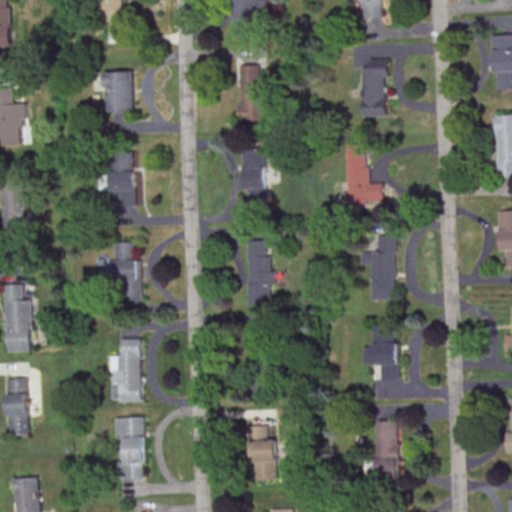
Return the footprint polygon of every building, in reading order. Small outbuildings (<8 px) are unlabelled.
[(0,0),(0,46),(13,46),(11,0),(0,0)] [(122,0),(104,0),(107,36),(125,35),(122,0)] [(233,0),(235,31),(263,30),(262,16),(268,16),(267,0),(233,0)] [(363,0),(364,18),(385,17),(384,0),(363,0)] [(495,36),(511,34),(511,88),(501,89),(500,72),(497,72),(495,36)] [(364,67),(365,115),(388,115),(387,75),(392,75),(391,58),(370,58),(370,66),(364,67)] [(242,120),(268,120),(267,63),(240,64),(242,120)] [(135,110),(134,70),(107,71),(108,111),(135,110)] [(0,144),(23,144),(22,119),(29,119),(28,102),(16,103),(15,88),(0,88),(0,144)] [(498,116),(511,114),(511,177),(501,178),(499,159),(502,158),(498,116)] [(349,144),(351,204),(370,204),(370,202),(386,201),(385,183),(372,184),(371,167),(368,167),(368,154),(360,154),(360,144),(349,144)] [(248,206),(269,204),(266,149),(245,151),(248,206)] [(137,204),(133,150),(103,152),(105,189),(113,189),(114,206),(137,204)] [(33,193),(26,193),(26,180),(3,180),(4,235),(24,235),(23,220),(34,220),(33,193)] [(502,211),(511,210),(511,266),(509,267),(508,251),(504,251),(502,225),(503,225),(502,211)] [(374,298),(397,298),(397,234),(379,234),(379,251),(363,251),(363,263),(374,263),(374,298)] [(250,304),(272,304),(272,284),(277,284),(277,269),(272,270),(272,255),(267,255),(267,239),(249,239),(250,304)] [(142,294),(142,258),(136,258),(136,240),(116,241),(117,281),(123,281),(123,295),(142,294)] [(34,350),(33,297),(24,297),(24,283),(7,283),(9,350),(34,350)] [(382,378),(400,378),(400,341),(396,341),(396,324),(374,323),(374,364),(383,364),(382,378)] [(113,400),(143,400),(142,338),(123,338),(123,354),(113,354),(113,400)] [(9,377),(11,434),(31,434),(30,377),(9,377)] [(147,477),(145,415),(116,416),(117,436),(126,435),(127,462),(118,462),(118,478),(147,477)] [(400,422),(378,422),(379,476),(401,475),(400,422)] [(251,426),(270,425),(271,440),(279,440),(281,479),(259,481),(258,463),(256,463),(254,445),(253,445),(251,426)] [(16,477),(17,511),(42,511),(41,476),(16,477)]
